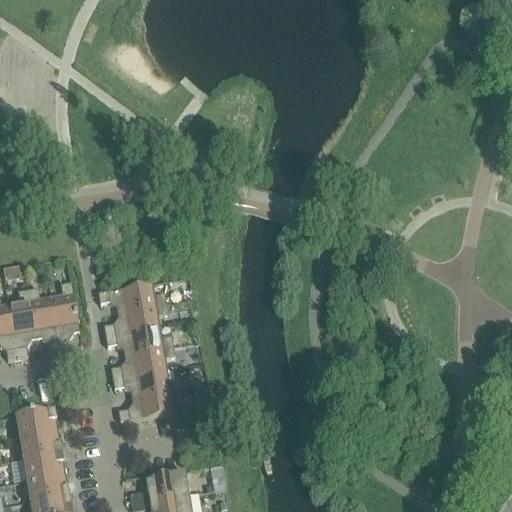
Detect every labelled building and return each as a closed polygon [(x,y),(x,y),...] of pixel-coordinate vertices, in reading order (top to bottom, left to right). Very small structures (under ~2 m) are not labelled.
[(62,299),(51,301),(60,356),(70,354),(69,345),(74,338),(80,337),(71,288),(60,290),(62,299)] [(116,312),(117,318),(166,309),(165,299),(155,300),(153,289),(98,298),(100,309),(109,307),(116,312)] [(38,293),(28,295),(36,344),(42,344),(48,348),(50,358),(60,356),(51,301),(40,303),(38,293)] [(19,307),(8,309),(18,363),(28,362),(26,352),(31,345),(36,344),(28,295),(18,297),(19,307)] [(0,351),(6,356),(8,365),(18,363),(8,309),(0,310),(0,351)] [(104,331),(105,341),(160,332),(158,321),(168,319),(166,309),(117,318),(118,323),(113,330),(104,331)] [(123,355),(124,360),(174,352),(172,341),(162,343),(160,332),(105,341),(107,352),(116,350),(123,355)] [(111,374),(113,384),(167,375),(165,364),(175,362),(174,352),(124,360),(125,365),(120,372),(111,374)] [(131,397),(132,403),(181,394),(179,384),(169,386),(167,375),(113,384),(114,394),(124,392),(131,397)] [(181,394),(132,403),(132,408),(127,415),(118,416),(120,427),(175,418),(173,406),(183,404),(181,394)] [(15,422),(19,444),(58,437),(54,415),(15,422)] [(19,444),(22,465),(62,458),(58,437),(19,444)] [(22,465),(26,486),(66,480),(62,458),(22,465)] [(145,484),(149,506),(188,499),(185,477),(145,484)] [(26,486),(30,508),(69,501),(66,480),(26,486)] [(130,500),(131,509),(144,507),(143,498),(130,500)] [(149,506),(150,511),(190,511),(188,499),(149,506)] [(70,511),(69,501),(30,508),(30,511),(70,511)]
